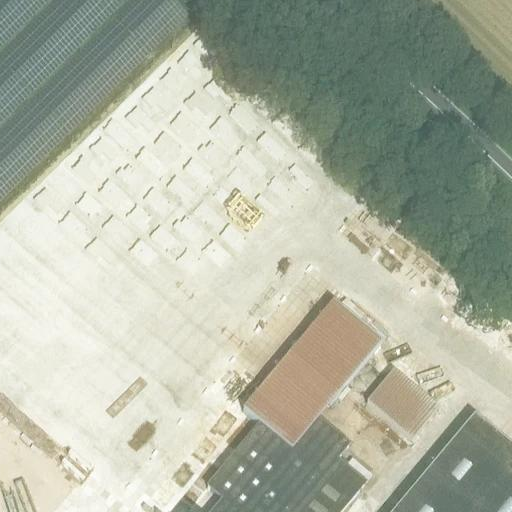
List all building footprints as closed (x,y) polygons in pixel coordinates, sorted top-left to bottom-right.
[(335,463),(347,448),(318,424),(381,346),(332,305),(242,413),(260,429),(208,490),(224,503),(216,511),(342,511),(364,487),(335,463)] [(68,395),(82,401),(93,378),(79,371),(68,395)] [(440,413),(393,373),(367,405),(413,444),(440,413)] [(56,433),(45,447),(89,482),(105,462),(47,415),(50,411),(46,407),(37,418),(56,433)] [(511,511),(511,454),(473,423),(398,511),(511,511)] [(111,445),(96,462),(108,472),(123,455),(111,445)]
